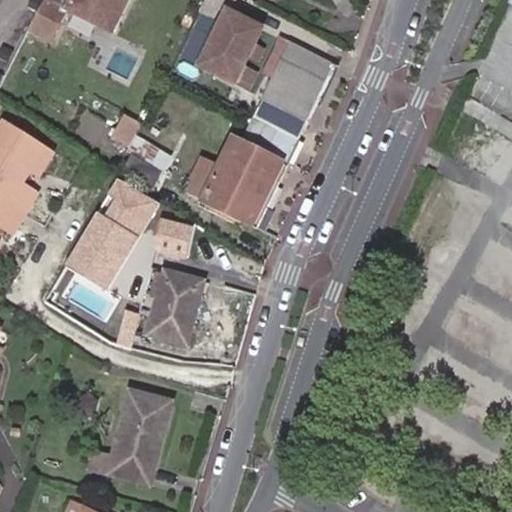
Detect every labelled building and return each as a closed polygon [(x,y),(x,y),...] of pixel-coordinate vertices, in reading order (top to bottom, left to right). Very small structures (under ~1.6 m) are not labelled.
[(62,0),(50,0),(40,23),(61,33),(69,14),(118,37),(133,0),(75,0),(73,5),(62,0)] [(244,0),(244,1),(261,9),(265,0),(244,0)] [(266,38),(230,20),(217,48),(200,40),(186,69),(238,94),(266,38)] [(279,88),(260,127),(304,148),(341,73),(287,47),(269,83),(279,88)] [(175,152),(139,137),(146,122),(127,114),(116,142),(137,150),(128,171),(161,185),(175,152)] [(5,126),(0,133),(0,225),(13,233),(35,199),(18,187),(31,167),(42,150),(5,126)] [(304,148),(260,127),(247,153),(250,154),(291,174),(304,148)] [(250,154),(247,153),(238,149),(225,176),(211,205),(221,213),(250,154)] [(54,158),(42,150),(31,167),(43,175),(54,158)] [(260,238),(291,174),(250,154),(221,213),(211,205),(208,212),(260,238)] [(211,205),(225,176),(208,168),(201,181),(204,182),(193,204),(208,211),(211,205)] [(110,287),(163,202),(125,179),(73,264),(110,287)] [(187,261),(195,237),(157,226),(151,244),(160,247),(158,253),(187,261)] [(185,347),(205,284),(167,273),(147,335),(185,347)] [(100,481),(145,495),(150,478),(157,480),(176,416),(135,404),(116,466),(106,462),(100,481)] [(100,481),(106,462),(95,459),(89,478),(100,481)]
